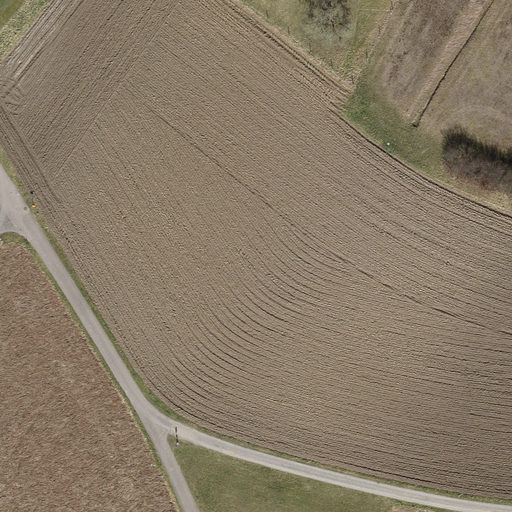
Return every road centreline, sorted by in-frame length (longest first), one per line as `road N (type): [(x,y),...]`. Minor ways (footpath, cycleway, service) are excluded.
road 1 (track): [(503,511),(363,487),(153,424)]
road 2 (track): [(192,511),(153,424),(18,208)]
